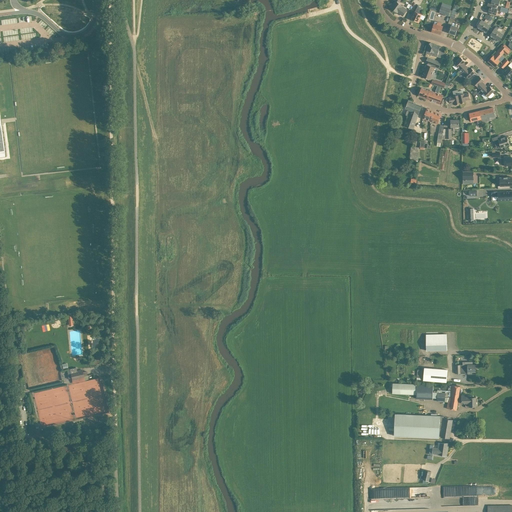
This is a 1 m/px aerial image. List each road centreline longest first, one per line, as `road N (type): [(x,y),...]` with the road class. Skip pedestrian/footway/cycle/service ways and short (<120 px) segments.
road 1 (track): [(115,445),(109,0)]
road 2 (track): [(388,69),(369,172),(375,189),(438,200),(457,231),(511,246)]
road 3 (residential): [(509,95),(462,110),(417,100),(423,34)]
